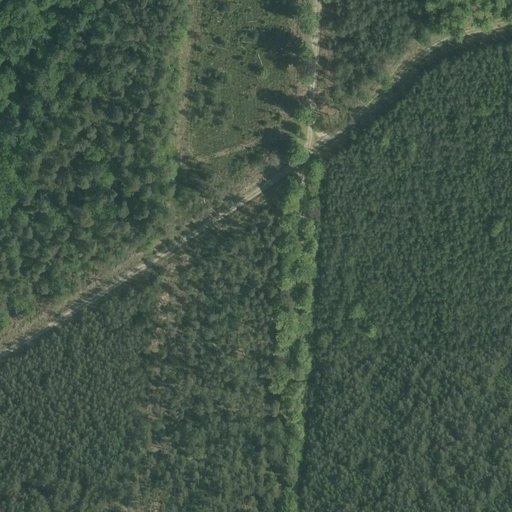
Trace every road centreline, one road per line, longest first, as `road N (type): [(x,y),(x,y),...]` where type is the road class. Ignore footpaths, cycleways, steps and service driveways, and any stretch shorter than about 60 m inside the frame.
road 1 (track): [(307,155),(0,355)]
road 2 (track): [(307,155),(280,511)]
road 3 (track): [(511,22),(425,52),(307,155)]
road 4 (track): [(318,0),(307,155)]
